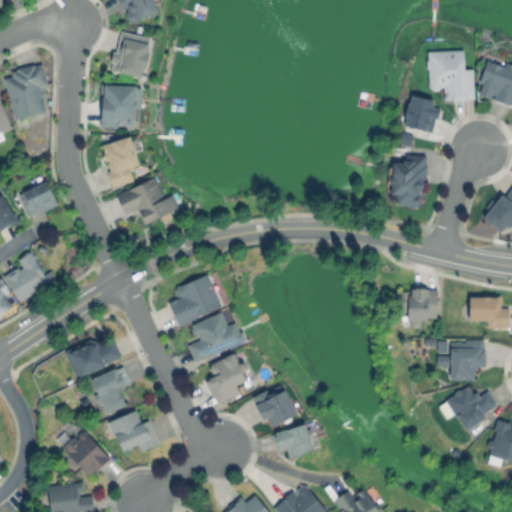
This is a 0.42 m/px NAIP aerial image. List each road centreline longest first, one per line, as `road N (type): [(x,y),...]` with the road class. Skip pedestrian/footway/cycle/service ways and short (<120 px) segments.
road 1 (residential): [(142,502),(219,444),(194,427),(73,180),(73,20)]
road 2 (tertiary): [(118,279),(178,250),(272,230)]
road 3 (tertiary): [(0,356),(118,279)]
road 4 (residential): [(0,493),(21,465),(25,435),(0,374)]
